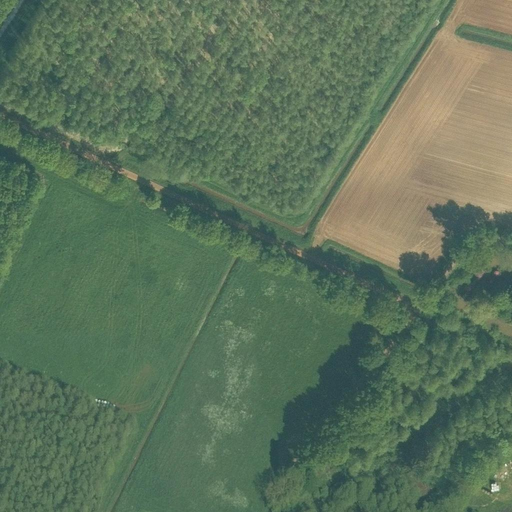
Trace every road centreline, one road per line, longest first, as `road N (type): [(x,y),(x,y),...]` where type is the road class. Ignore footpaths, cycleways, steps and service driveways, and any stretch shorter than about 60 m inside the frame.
road 1 (unclassified): [(0,114),(418,306)]
road 2 (residential): [(271,511),(303,431),(418,306)]
road 3 (residential): [(418,306),(472,242),(487,235),(511,240)]
